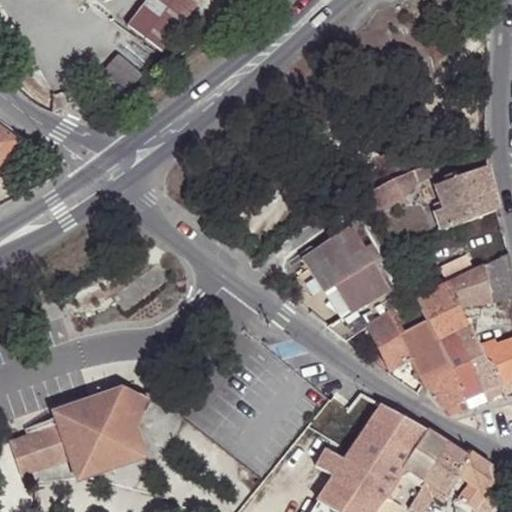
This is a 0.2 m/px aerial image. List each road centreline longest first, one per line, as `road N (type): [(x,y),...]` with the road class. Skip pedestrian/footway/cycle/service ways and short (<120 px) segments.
road 1 (residential): [(111,185),(367,381),(511,461)]
road 2 (tertiary): [(111,185),(299,27)]
road 3 (residential): [(511,190),(504,133),(506,3)]
road 4 (residential): [(0,98),(111,185)]
road 5 (tertiary): [(0,242),(111,185)]
